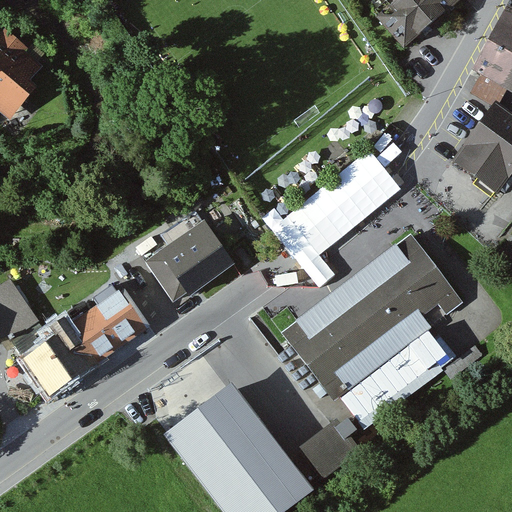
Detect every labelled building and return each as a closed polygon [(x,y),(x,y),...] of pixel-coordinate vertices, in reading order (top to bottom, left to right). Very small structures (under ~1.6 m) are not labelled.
[(383,0),(392,11),(379,22),(404,52),(463,5),(458,0),(383,0)] [(511,11),(510,11),(479,78),(511,92),(511,11)] [(4,32),(0,31),(0,113),(12,124),(40,91),(33,85),(47,68),(4,32)] [(511,118),(499,109),(456,166),(501,199),(511,183),(511,118)] [(183,241),(147,267),(176,308),(235,266),(198,214),(175,230),(183,241)] [(299,326),(287,335),(337,404),(466,311),(414,240),(399,251),(409,265),(311,336),(299,326)] [(15,269),(0,278),(0,289),(20,276),(15,269)] [(103,308),(73,330),(68,322),(64,326),(94,367),(142,333),(147,328),(117,287),(97,301),(103,308)] [(94,367),(64,326),(62,324),(51,332),(52,333),(48,337),(53,344),(24,365),(50,399),(89,371),(94,367)] [(236,511),(271,511),(319,482),(245,368),(173,414),(236,511)] [(339,408),(306,435),(331,467),(365,440),(339,408)]
